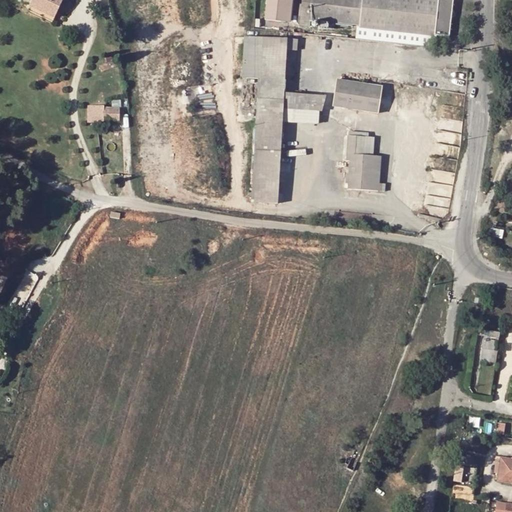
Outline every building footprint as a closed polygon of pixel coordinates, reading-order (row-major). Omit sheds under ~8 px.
[(32,0),(30,6),(55,18),(60,7),(63,0),(32,0)] [(267,0),(265,20),(290,22),(292,0),(267,0)] [(360,25),(363,0),(312,0),(312,8),(306,7),(304,22),(310,22),(311,20),(336,23),(348,24),(360,25)] [(425,0),(363,0),(360,25),(359,28),(358,40),(418,46),(419,36),(434,38),(441,2),(426,0),(425,0)] [(52,22),(55,18),(30,6),(28,10),(52,22)] [(233,77),(235,36),(244,37),(246,37),(246,27),(236,26),(223,25),(221,47),(223,47),(221,76),(233,77)] [(278,204),(283,110),(287,51),(297,52),(298,40),(254,37),(246,37),(244,37),(242,78),(258,80),(251,202),(278,204)] [(335,105),(381,112),(386,84),(340,77),(335,105)] [(104,124),(105,121),(119,121),(119,110),(97,109),(97,124),(104,124)] [(349,190),(351,191),(350,198),(358,198),(358,191),(361,191),(364,137),(355,137),(355,133),(348,133),(348,137),(348,147),(347,162),(350,162),(349,190)] [(485,339),(485,353),(496,353),(496,339),(485,339)] [(511,483),(511,462),(503,461),(500,482),(511,483)] [(462,483),(465,468),(457,466),(454,482),(462,483)]
